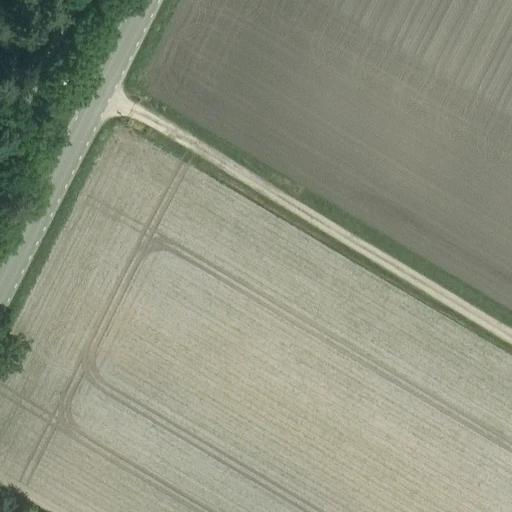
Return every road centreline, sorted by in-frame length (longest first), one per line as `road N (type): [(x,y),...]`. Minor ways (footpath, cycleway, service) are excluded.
road 1 (track): [(511,331),(106,91)]
road 2 (secondary): [(0,299),(154,0)]
